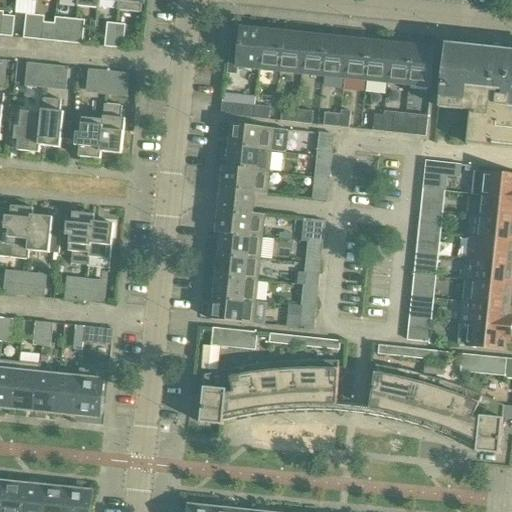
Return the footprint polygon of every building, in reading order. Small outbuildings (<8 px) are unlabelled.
[(98,0),(77,0),(77,6),(97,8),(98,0)] [(117,11),(118,0),(98,0),(97,8),(98,9),(98,0),(112,0),(118,1),(117,11)] [(142,0),(118,0),(117,11),(141,13),(142,0)] [(25,22),(23,39),(32,40),(34,23),(25,22)] [(34,23),(32,40),(41,41),(43,24),(34,23)] [(75,27),(66,26),(64,43),(73,44),(75,27)] [(73,44),(82,45),(84,28),(75,27),(73,44)] [(229,71),(230,66),(258,69),(262,31),(240,29),(238,49),(230,48),(228,71),(229,71)] [(106,30),(105,47),(114,48),(115,31),(106,30)] [(124,32),(115,31),(114,48),(123,49),(124,32)] [(262,31),(258,69),(278,71),(282,34),(262,31)] [(278,71),(301,74),(305,36),(282,34),(278,71)] [(301,74),(323,76),(327,38),(305,36),(301,74)] [(323,76),(344,78),(348,40),(327,38),(323,76)] [(348,40),(344,78),(366,81),(370,43),(348,40)] [(366,81),(388,83),(392,45),(370,43),(366,81)] [(511,51),(445,44),(438,108),(470,112),(466,144),(511,149),(511,51)] [(392,45),(388,83),(409,85),(413,47),(392,45)] [(409,85),(430,87),(434,49),(413,47),(409,85)] [(24,83),(45,85),(47,66),(26,64),(24,83)] [(68,68),(47,66),(45,85),(66,88),(68,68)] [(109,72),(87,70),(85,90),(107,92),(109,72)] [(128,94),(130,74),(109,72),(107,92),(128,94)] [(43,99),(41,114),(21,112),(19,128),(15,127),(13,140),(18,141),(17,151),(38,153),(44,99),(43,99)] [(44,99),(38,153),(39,153),(40,146),(60,148),(64,113),(60,113),(61,101),(44,99)] [(81,134),(76,133),(75,146),(79,147),(78,158),(99,160),(105,105),(104,105),(102,121),(82,119),(81,134)] [(122,107),(105,105),(99,160),(100,160),(101,153),(121,155),(125,119),(121,119),(122,107)] [(242,105),(240,118),(253,119),(254,106),(242,105)] [(265,120),(267,107),(254,106),(253,119),(265,120)] [(285,109),(283,122),(296,123),(297,110),(285,109)] [(297,110),(296,123),(308,125),(310,112),(297,110)] [(340,111),(340,115),(339,128),(348,129),(350,112),(340,111)] [(328,114),(326,126),(339,128),(340,115),(328,114)] [(374,114),(372,131),(383,132),(385,116),(374,114)] [(385,116),(383,132),(391,133),(393,116),(385,116)] [(425,137),(427,120),(417,119),(416,136),(425,137)] [(228,147),(271,152),(273,129),(231,125),(228,147)] [(226,168),(222,167),(222,168),(269,173),(271,152),(228,147),(226,168)] [(316,157),(330,158),(332,149),(317,147),(316,157)] [(315,166),(330,168),(330,158),(316,157),(315,166)] [(251,204),(252,194),(253,195),(254,196),(254,195),(266,196),(269,173),(222,168),(219,200),(251,204)] [(511,176),(475,172),(473,194),(511,198),(511,176)] [(424,175),(423,190),(439,191),(446,192),(448,177),(424,175)] [(314,178),(313,189),(327,191),(328,180),(314,178)] [(422,199),(438,200),(439,191),(423,190),(422,199)] [(511,198),(473,194),(473,195),(481,196),(479,217),(511,220),(511,198)] [(250,214),(249,214),(251,204),(219,200),(215,233),(262,238),(264,215),(252,214),(253,213),(251,213),(250,214)] [(1,210),(0,218),(0,257),(27,260),(31,216),(32,216),(33,209),(11,207),(11,211),(1,210)] [(87,266),(87,270),(88,270),(93,215),(72,213),(71,224),(67,223),(65,236),(70,237),(68,252),(72,252),(71,264),(87,266)] [(109,272),(110,260),(114,225),(93,223),(94,215),(93,215),(88,270),(109,272)] [(53,218),(32,216),(31,216),(27,260),(28,260),(29,251),(59,254),(61,231),(51,230),(53,218)] [(469,237),(511,241),(511,220),(479,217),(469,216),(467,236),(469,237)] [(435,225),(419,224),(418,232),(434,234),(435,225)] [(307,242),(322,244),(323,233),(308,231),(307,242)] [(434,234),(418,232),(418,241),(434,243),(434,234)] [(219,234),(217,255),(260,259),(262,238),(215,233),(215,234),(219,234)] [(466,259),(511,263),(511,241),(469,237),(466,259)] [(305,264),(319,265),(320,256),(306,254),(305,264)] [(260,259),(217,255),(215,276),(258,281),(260,259)] [(464,280),(511,285),(511,281),(511,263),(466,259),(464,280)] [(305,264),(304,273),(318,275),(319,265),(305,264)] [(431,268),(415,266),(414,275),(430,277),(431,268)] [(413,284),(429,286),(430,277),(414,275),(413,284)] [(23,297),(25,278),(4,276),(2,294),(23,297)] [(257,282),(258,281),(215,276),(213,298),(243,301),(243,300),(253,301),(254,281),(257,282)] [(44,299),(46,281),(25,278),(23,297),(44,299)] [(462,302),(509,307),(511,285),(464,280),(462,302)] [(87,285),(65,283),(63,301),(85,303),(87,285)] [(87,285),(85,303),(105,305),(107,287),(87,285)] [(300,307),(315,308),(316,299),(301,297),(300,307)] [(243,303),(243,301),(213,298),(210,320),(241,324),(241,321),(250,322),(252,304),(243,303)] [(511,327),(511,316),(508,316),(509,307),(462,302),(460,323),(511,329),(511,327)] [(314,318),(315,308),(300,307),(299,316),(314,318)] [(426,320),(427,311),(411,309),(410,318),(426,320)] [(410,318),(409,327),(425,329),(426,320),(410,318)] [(11,337),(12,320),(3,319),(2,336),(11,337)] [(35,322),(33,339),(42,340),(44,323),(35,322)] [(44,323),(42,340),(51,341),(53,324),(44,323)] [(506,341),(511,341),(511,329),(460,323),(457,346),(505,350),(506,341)] [(83,343),(84,327),(75,326),(74,343),(83,344),(83,343)] [(84,327),(83,343),(111,346),(113,330),(84,327)] [(211,346),(255,351),(257,333),(213,328),(211,346)] [(340,342),(270,334),(269,344),(339,351),(340,342)] [(377,355),(423,360),(424,350),(378,346),(377,355)] [(424,350),(423,360),(448,362),(449,353),(424,350)] [(460,372),(469,373),(470,355),(461,354),(460,372)] [(470,355),(469,373),(503,377),(505,359),(470,355)] [(0,360),(0,407),(14,409),(19,363),(0,360)] [(223,426),(223,424),(224,417),(238,413),(257,410),(277,408),(296,406),(315,406),(336,406),(338,362),(316,361),(294,361),(272,363),(251,366),(229,369),(205,375),(200,424),(223,426)] [(40,365),(19,363),(14,409),(35,411),(40,365)] [(55,413),(59,377),(39,375),(40,365),(35,411),(55,413)] [(420,375),(375,366),(369,410),(379,411),(388,413),(398,415),(411,419),(420,375)] [(78,379),(59,377),(55,413),(75,415),(80,369),(79,369),(78,379)] [(80,369),(75,415),(99,417),(103,371),(80,369)] [(462,388),(420,375),(411,419),(417,420),(427,423),(436,426),(445,429),(453,432),(462,388)] [(483,397),(462,388),(453,432),(463,437),(474,442),(483,397)] [(504,406),(483,397),(474,442),(477,443),(476,452),(499,455),(504,406)] [(24,511),(27,486),(7,484),(3,511),(24,511)] [(44,511),(47,488),(27,486),(24,511),(44,511)] [(44,511),(65,511),(68,490),(47,488),(44,511)] [(88,511),(91,493),(68,490),(65,511),(88,511)]
